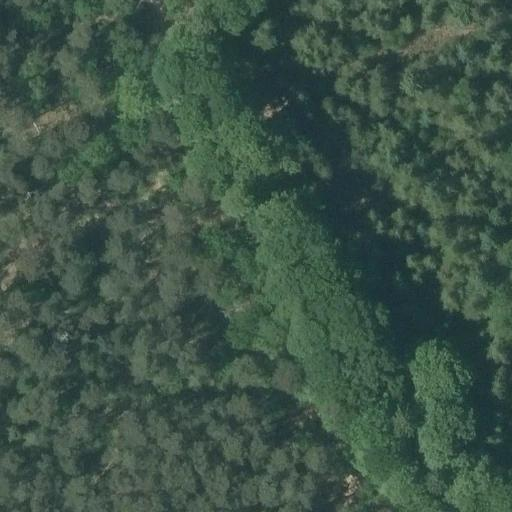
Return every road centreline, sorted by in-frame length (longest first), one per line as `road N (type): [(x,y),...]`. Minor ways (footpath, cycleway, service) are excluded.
road 1 (track): [(455,511),(168,0)]
road 2 (unknown): [(215,0),(69,236),(0,299)]
